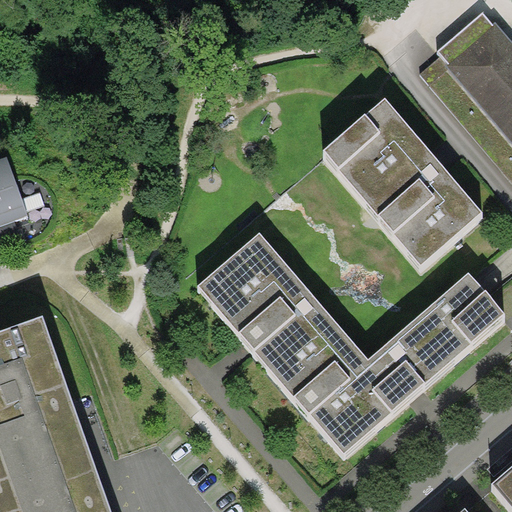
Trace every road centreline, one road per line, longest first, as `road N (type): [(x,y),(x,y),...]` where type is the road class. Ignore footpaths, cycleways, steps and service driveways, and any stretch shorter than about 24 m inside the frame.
road 1 (unknown): [(511,197),(382,59)]
road 2 (residential): [(511,411),(395,511)]
